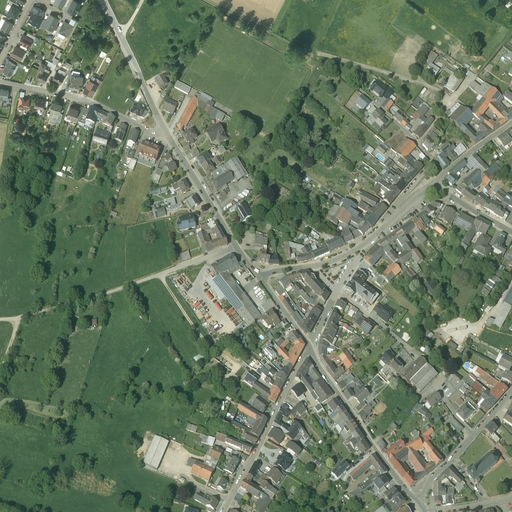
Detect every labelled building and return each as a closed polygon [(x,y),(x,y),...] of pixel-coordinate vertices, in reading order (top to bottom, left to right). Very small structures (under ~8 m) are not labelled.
[(74,0),(72,0),(71,4),(68,10),(75,14),(76,10),(78,11),(80,7),(78,7),(80,3),(74,0)] [(17,8),(11,5),(7,13),(15,17),(19,9),(17,8)] [(44,11),(36,6),(32,14),(28,20),(37,25),(40,18),(44,11)] [(47,20),(44,26),(53,30),(54,28),(56,30),(58,26),(56,24),(59,18),(50,14),(47,20)] [(5,20),(1,28),(6,31),(9,32),(13,24),(5,20)] [(64,21),(59,32),(68,37),(73,26),(64,21)] [(80,35),(87,38),(89,33),(84,30),(85,29),(83,28),(80,35)] [(26,36),(23,35),(19,42),(28,47),(28,46),(30,47),(32,43),(30,42),(32,39),(26,36)] [(19,49),(15,47),(11,55),(20,59),(24,51),(19,49)] [(429,51),(424,58),(428,61),(433,53),(429,51)] [(428,61),(420,73),(433,81),(440,70),(432,65),(438,57),(433,53),(428,61)] [(12,63),(9,61),(3,71),(4,72),(11,75),(16,65),(12,63)] [(38,70),(40,71),(40,70),(43,71),(46,64),(42,62),(38,70)] [(43,71),(40,70),(40,71),(36,78),(44,82),(48,74),(43,71)] [(57,72),(56,71),(52,79),(57,81),(57,82),(60,84),(64,76),(57,72)] [(453,73),(444,87),(454,93),(463,80),(453,73)] [(83,76),(72,74),(71,79),(69,88),(78,89),(79,82),(82,82),(83,76)] [(168,75),(155,81),(159,90),(167,87),(164,80),(169,77),(168,75)] [(89,80),(88,83),(87,83),(87,85),(85,89),(89,91),(88,93),(92,95),(95,87),(97,84),(96,83),(89,80)] [(187,95),(190,89),(177,82),(174,88),(187,95)] [(387,91),(377,83),(378,84),(375,88),(373,88),(371,90),(372,91),(381,99),(383,97),(387,91)] [(486,95),(482,92),(472,83),(469,87),(482,99),(483,99),(486,95)] [(387,91),(383,97),(388,101),(388,100),(394,93),(389,88),(387,91)] [(496,98),(488,92),(486,95),(483,99),(490,105),(491,104),(494,101),(496,98)] [(193,98),(211,108),(214,104),(196,94),(193,98)] [(511,98),(506,94),(503,98),(511,104),(511,98)] [(6,98),(4,97),(3,99),(1,105),(8,107),(9,98),(6,98)] [(356,104),(363,111),(369,104),(362,97),(356,104)] [(190,103),(188,107),(187,107),(187,108),(186,110),(186,111),(184,113),(184,114),(182,117),(186,118),(186,119),(189,120),(196,107),(211,116),(210,118),(214,120),(215,118),(218,112),(201,103),(193,98),(192,98),(192,99),(190,102),(190,103)] [(23,100),(22,100),(22,103),(18,109),(20,111),(22,110),(26,111),(27,108),(28,108),(29,101),(28,99),(25,101),(23,100)] [(45,101),(36,99),(34,107),(43,109),(45,101)] [(500,120),(493,125),(491,123),(487,128),(492,133),(498,129),(504,125),(507,122),(503,117),(501,115),(497,111),(498,111),(495,108),(491,104),(490,105),(483,99),(482,99),(470,115),(473,117),(478,122),(482,117),(488,107),(500,120)] [(388,101),(381,108),(386,112),(388,110),(392,105),(393,104),(388,100),(388,101)] [(177,106),(167,101),(163,111),(173,115),(176,109),(177,106)] [(57,105),(52,103),(51,107),(52,107),(50,111),(54,112),(52,119),(57,120),(60,114),(60,113),(62,105),(58,103),(57,105)] [(505,111),(498,104),(495,108),(498,111),(497,111),(501,115),(505,111)] [(136,105),(135,106),(135,105),(134,106),(133,107),(132,108),(132,110),(131,113),(134,115),(134,116),(137,117),(137,116),(140,118),(144,110),(139,108),(138,106),(136,105)] [(462,133),(466,127),(470,122),(473,117),(470,115),(458,105),(450,113),(448,112),(444,116),(462,133)] [(78,110),(70,107),(68,112),(68,113),(67,117),(75,120),(76,119),(79,120),(80,115),(77,114),(79,110),(78,110)] [(426,123),(421,119),(427,112),(426,111),(423,108),(420,111),(419,109),(415,114),(419,119),(417,121),(422,125),(428,130),(433,123),(429,120),(426,123)] [(88,117),(81,114),(79,120),(78,122),(85,125),(86,122),(93,125),(94,125),(96,121),(99,112),(91,109),(90,112),(88,117)] [(149,115),(144,110),(140,118),(144,120),(149,115)] [(505,111),(501,115),(503,117),(507,122),(508,122),(511,118),(511,114),(510,112),(508,114),(505,111)] [(108,117),(99,112),(96,121),(112,129),(115,120),(108,117)] [(225,116),(218,112),(215,118),(222,122),(225,116)] [(368,121),(379,132),(387,123),(383,119),(385,118),(377,112),(368,121)] [(399,113),(393,119),(401,125),(404,121),(405,121),(402,118),(403,117),(402,116),(399,113)] [(410,127),(416,132),(422,125),(417,121),(419,119),(415,114),(412,118),(415,120),(410,127)] [(182,117),(181,120),(180,120),(179,123),(179,124),(177,126),(177,127),(180,132),(180,133),(180,132),(180,133),(181,133),(181,132),(184,127),(182,125),(183,124),(186,125),(189,120),(186,119),(186,118),(182,117)] [(478,122),(473,117),(470,122),(476,127),(480,123),(478,122)] [(491,123),(482,117),(478,122),(480,123),(483,125),(487,128),(491,123)] [(483,125),(480,123),(476,127),(474,129),(478,132),(483,125)] [(424,135),(428,130),(422,125),(416,132),(414,135),(418,141),(424,135)] [(487,128),(483,125),(478,132),(479,133),(485,138),(492,133),(487,128)] [(120,130),(120,131),(118,131),(117,136),(115,141),(121,143),(125,133),(124,133),(126,127),(122,126),(120,130)] [(219,130),(217,126),(206,133),(212,143),(217,139),(220,144),(225,140),(223,136),(223,135),(223,134),(222,133),(221,133),(219,131),(219,130)] [(462,133),(467,137),(472,133),(466,127),(462,133)] [(111,134),(97,130),(95,137),(108,141),(111,134)] [(511,130),(503,135),(507,139),(510,137),(511,138),(511,130)] [(139,133),(132,131),(128,143),(135,145),(139,133)] [(192,131),(183,136),(184,139),(185,142),(186,141),(187,144),(188,144),(189,146),(194,143),(193,141),(197,139),(196,138),(197,138),(196,135),(195,135),(192,131)] [(434,132),(433,131),(430,135),(436,139),(437,139),(440,136),(434,132)] [(475,136),(472,133),(467,137),(474,145),(480,142),(475,136)] [(475,136),(480,142),(485,138),(479,133),(475,136)] [(507,139),(503,135),(497,140),(501,146),(503,149),(504,149),(510,144),(511,143),(507,139)] [(432,136),(428,140),(428,141),(422,146),(427,152),(434,146),(432,144),(436,139),(432,136)] [(108,141),(95,137),(93,143),(107,147),(108,141)] [(393,153),(396,156),(409,142),(405,139),(393,153)] [(396,156),(401,160),(404,162),(407,159),(416,149),(409,142),(396,156)] [(161,150),(143,143),(139,154),(143,156),(142,157),(152,161),(155,162),(155,163),(156,163),(161,150)] [(370,155),(374,151),(366,145),(363,149),(370,155)] [(461,145),(454,150),(454,151),(452,153),(457,159),(466,152),(461,145)] [(386,152),(380,146),(377,150),(383,155),(386,152)] [(442,155),(450,149),(447,146),(440,152),(437,155),(439,158),(440,157),(442,155)] [(452,163),(457,159),(452,153),(454,151),(454,150),(451,147),(450,149),(442,155),(443,155),(441,157),(445,161),(447,159),(452,163)] [(196,149),(190,153),(193,159),(199,155),(196,149)] [(135,152),(130,150),(126,158),(132,160),(135,152)] [(207,154),(197,160),(199,164),(201,163),(203,167),(213,161),(211,157),(209,158),(207,154)] [(445,161),(441,157),(435,162),(440,168),(443,171),(449,166),(445,161)] [(488,171),(475,157),(468,162),(474,169),(477,172),(481,176),(481,177),(486,173),(488,171)] [(215,172),(211,174),(216,181),(229,173),(234,181),(236,184),(248,176),(247,175),(244,170),(243,167),(240,163),(237,159),(215,172)] [(409,167),(412,163),(407,159),(404,162),(404,163),(408,165),(409,167)] [(423,161),(419,166),(423,169),(427,163),(424,159),(423,161)] [(203,167),(202,167),(206,174),(213,170),(210,165),(215,161),(214,160),(213,161),(203,167)] [(389,161),(384,167),(389,171),(390,171),(395,166),(389,161)] [(468,162),(465,164),(466,166),(465,167),(470,172),(474,169),(468,162)] [(173,163),(169,165),(165,167),(169,173),(172,171),(173,172),(177,169),(173,163)] [(409,167),(418,174),(423,169),(419,166),(416,163),(414,165),(412,163),(409,167)] [(480,184),(485,189),(487,186),(489,184),(501,171),(496,166),(495,164),(488,171),(486,173),(481,177),(481,176),(479,179),(482,182),(480,184)] [(408,165),(408,166),(405,168),(407,170),(410,173),(415,178),(418,174),(409,167),(408,165)] [(458,166),(453,169),(448,174),(450,177),(452,176),(461,169),(458,166)] [(413,180),(415,178),(410,173),(407,170),(405,174),(413,180)] [(403,176),(396,171),(393,174),(398,178),(407,186),(413,180),(405,174),(403,176)] [(393,174),(391,172),(388,176),(392,180),(395,182),(398,178),(393,174)] [(461,184),(455,190),(461,195),(467,190),(467,189),(471,186),(475,182),(479,179),(481,176),(477,172),(463,185),(461,184)] [(229,173),(216,181),(211,184),(217,192),(234,181),(229,173)] [(452,176),(450,177),(446,181),(452,187),(457,181),(452,176)] [(377,184),(378,185),(381,181),(385,184),(386,182),(385,181),(382,179),(380,177),(375,183),(377,184)] [(407,186),(398,178),(395,182),(393,184),(396,187),(395,189),(400,194),(407,186)] [(475,182),(471,186),(473,188),(474,189),(480,184),(482,182),(479,179),(475,182)] [(396,198),(400,194),(395,189),(392,187),(391,188),(385,184),(381,181),(378,185),(382,188),(388,192),(389,193),(393,196),(396,198)] [(178,186),(181,191),(182,194),(189,189),(184,182),(178,186)] [(382,188),(378,185),(377,184),(371,192),(373,193),(376,196),(380,191),(382,188)] [(176,194),(181,191),(178,186),(177,185),(172,188),(176,194)] [(491,191),(496,195),(500,190),(495,185),(494,187),(492,186),(489,189),(490,189),(491,191)] [(352,204),(357,208),(360,203),(361,202),(361,200),(359,199),(356,197),(358,193),(352,189),(350,192),(349,191),(344,199),(345,200),(352,204)] [(467,190),(461,195),(469,201),(472,203),(476,198),(469,192),(467,190)] [(494,196),(502,203),(503,202),(507,197),(500,190),(496,195),(494,196)] [(378,203),(365,195),(359,192),(358,193),(356,197),(359,199),(361,200),(370,205),(376,206),(378,203)] [(393,196),(389,193),(385,198),(383,201),(390,207),(396,198),(393,196)] [(476,198),(472,203),(473,203),(473,202),(476,204),(476,203),(483,209),(488,202),(483,197),(480,194),(476,198)] [(500,206),(498,209),(494,214),(501,219),(505,213),(503,212),(508,205),(511,207),(511,197),(508,195),(507,197),(503,202),(502,203),(500,206)] [(192,199),(191,199),(191,200),(188,202),(192,209),(199,205),(194,198),(193,199),(192,199)] [(168,208),(176,206),(174,199),(166,201),(168,208)] [(238,204),(235,206),(237,209),(239,208),(240,207),(245,204),(243,201),(238,204)] [(493,214),(494,214),(498,209),(500,206),(494,202),(493,203),(489,201),(488,202),(483,209),(484,208),(488,211),(490,212),(493,214)] [(379,206),(375,211),(373,210),(372,210),(360,203),(357,208),(367,214),(378,221),(387,210),(379,206)] [(434,203),(429,208),(433,212),(436,209),(439,209),(440,205),(434,203)] [(247,211),(244,206),(245,205),(245,204),(240,207),(239,208),(237,209),(235,210),(239,217),(241,215),(245,221),(243,222),(243,223),(252,217),(249,211),(247,211)] [(328,215),(334,219),(337,214),(340,209),(334,206),(328,215)] [(429,208),(423,212),(424,213),(427,217),(428,218),(434,213),(433,212),(429,208)] [(164,209),(156,211),(158,218),(165,216),(164,209)] [(358,220),(347,213),(343,211),(340,209),(337,214),(345,218),(346,218),(357,225),(359,221),(358,220)] [(354,212),(349,209),(347,213),(358,220),(359,217),(353,213),(354,212)] [(440,217),(439,219),(439,220),(443,222),(447,224),(448,222),(453,213),(445,209),(440,217)] [(424,213),(417,220),(424,228),(425,229),(428,226),(430,224),(425,219),(425,218),(427,217),(424,213)] [(345,218),(337,214),(334,219),(339,221),(340,222),(342,223),(344,221),(345,218)] [(378,221),(367,214),(364,220),(359,217),(358,220),(359,221),(365,225),(366,224),(372,228),(378,221)] [(336,225),(339,221),(334,219),(328,215),(326,219),(336,225)] [(474,223),(460,215),(455,224),(461,228),(462,226),(466,228),(465,230),(469,232),(474,223)] [(190,218),(188,218),(187,218),(180,220),(181,224),(182,226),(183,226),(184,230),(195,228),(193,218),(193,217),(190,218)] [(469,232),(462,245),(467,249),(469,245),(468,245),(473,235),(474,231),(476,227),(480,220),(477,218),(474,223),(469,232)] [(417,220),(411,224),(418,232),(424,228),(417,220)] [(490,225),(480,220),(476,227),(481,230),(480,233),(482,235),(485,237),(485,236),(486,234),(490,225)] [(365,225),(359,221),(357,225),(360,226),(359,228),(361,230),(358,232),(362,236),(372,228),(366,224),(365,225)] [(216,223),(207,226),(208,228),(204,229),(205,233),(207,232),(219,229),(216,223)] [(411,224),(400,231),(404,237),(408,234),(409,235),(411,234),(422,246),(427,242),(418,232),(411,224)] [(357,232),(349,227),(346,229),(340,234),(341,235),(348,232),(350,236),(357,232)] [(445,233),(438,227),(437,228),(434,231),(442,237),(445,233)] [(222,235),(219,229),(207,232),(208,235),(208,234),(212,233),(213,234),(215,233),(217,238),(218,237),(222,235)] [(400,231),(393,235),(397,240),(401,237),(402,239),(404,237),(400,231)] [(348,232),(341,235),(342,237),(338,240),(340,241),(345,246),(348,244),(353,241),(350,236),(348,232)] [(358,232),(357,232),(350,236),(353,241),(362,236),(358,232)] [(205,237),(204,233),(201,234),(198,235),(202,246),(207,244),(207,242),(205,237)] [(222,235),(218,237),(219,240),(210,243),(213,250),(223,246),(224,247),(227,246),(224,238),(222,235)] [(377,247),(381,251),(387,247),(397,240),(393,235),(386,240),(377,247)] [(485,237),(482,235),(473,249),(474,249),(474,248),(478,250),(478,252),(483,255),(488,247),(486,246),(490,239),(485,236),(485,237)] [(401,237),(397,240),(402,247),(408,243),(404,237),(402,239),(401,237)] [(503,241),(498,238),(492,247),(502,253),(504,254),(506,250),(501,247),(504,242),(503,241)] [(337,239),(326,245),(327,248),(330,254),(345,246),(340,241),(338,240),(337,239)] [(210,243),(205,246),(207,253),(213,250),(210,243)] [(300,251),(306,248),(289,243),(289,248),(300,251)] [(408,243),(402,247),(407,253),(409,256),(411,255),(410,254),(414,252),(408,243)] [(324,246),(320,249),(314,253),(316,259),(330,254),(327,248),(326,248),(324,246)] [(264,247),(263,252),(261,251),(261,252),(260,253),(257,263),(269,265),(270,260),(265,259),(266,255),(266,254),(267,252),(267,248),(264,247)] [(377,247),(364,262),(371,268),(381,257),(384,254),(381,251),(377,247)] [(387,247),(381,251),(384,254),(386,256),(390,253),(391,251),(387,247)] [(428,247),(425,250),(431,256),(435,252),(431,247),(428,247)] [(310,255),(306,248),(300,251),(303,257),(296,258),(297,264),(308,263),(314,260),(310,255)] [(411,255),(413,258),(416,262),(418,265),(423,261),(415,251),(414,252),(410,254),(411,255)] [(188,252),(178,255),(181,263),(190,259),(188,252)] [(389,260),(394,265),(398,261),(390,253),(386,256),(389,260)] [(407,253),(399,259),(400,260),(402,266),(403,265),(412,259),(409,256),(407,253)] [(230,256),(211,267),(217,278),(212,281),(233,308),(249,328),(255,323),(254,322),(261,317),(226,273),(237,266),(239,269),(244,265),(242,263),(238,265),(233,257),(230,256)] [(415,287),(421,281),(409,269),(407,270),(403,265),(402,266),(400,260),(398,261),(394,265),(402,272),(415,287)] [(389,284),(402,272),(394,265),(391,267),(381,277),(382,277),(385,281),(389,284)] [(371,268),(369,270),(373,274),(372,275),(377,280),(375,282),(380,287),(383,284),(384,283),(385,281),(382,277),(381,277),(371,268)] [(359,277),(365,281),(370,275),(364,270),(359,277)] [(307,272),(300,274),(301,278),(301,279),(307,285),(311,290),(318,284),(316,281),(311,275),(311,276),(307,272)] [(300,274),(286,278),(290,284),(295,282),(298,282),(298,281),(300,281),(299,280),(301,279),(301,278),(300,274)] [(356,292),(373,306),(379,298),(362,284),(365,281),(359,277),(357,275),(346,290),(347,291),(353,296),(356,292)] [(499,280),(493,275),(483,289),(486,291),(490,286),(493,288),(499,280)] [(286,278),(279,283),(281,287),(284,290),(291,285),(290,284),(286,278)] [(429,283),(424,286),(433,298),(438,295),(429,283)] [(329,296),(318,284),(311,290),(316,296),(318,298),(320,299),(325,303),(329,296)] [(286,293),(292,289),(294,288),(291,285),(284,290),(286,293)] [(296,286),(294,288),(295,290),(297,293),(298,294),(302,291),(297,285),(296,286)] [(254,289),(258,294),(262,290),(257,286),(254,289)] [(281,287),(275,291),(279,297),(282,295),(285,293),(284,290),(281,287)] [(511,287),(503,303),(504,303),(510,306),(511,302),(511,287)] [(285,300),(282,303),(291,316),(301,330),(307,321),(306,320),(304,318),(301,320),(296,313),(295,313),(291,307),(292,306),(290,303),(289,302),(288,303),(286,300),(285,300)] [(292,302),(290,303),(292,306),(291,307),(295,313),(296,313),(301,320),(304,318),(302,316),(300,312),(296,307),(295,306),(292,302)] [(343,312),(346,306),(346,305),(338,302),(335,308),(343,312)] [(504,303),(495,321),(489,319),(488,320),(486,325),(493,328),(494,328),(500,330),(511,307),(510,306),(504,303)] [(383,309),(377,304),(377,305),(372,310),(378,315),(383,309)] [(483,311),(486,314),(493,307),(490,304),(483,311)] [(316,307),(315,307),(314,309),(312,312),(310,315),(317,319),(321,313),(322,310),(317,307),(317,306),(316,307)] [(350,311),(348,315),(352,317),(355,313),(356,314),(358,311),(353,307),(350,311)] [(394,314),(385,307),(383,309),(378,315),(383,319),(382,320),(386,323),(388,321),(390,322),(392,320),(391,318),(394,314)] [(268,316),(263,320),(268,327),(273,323),(277,320),(278,319),(273,313),(272,313),(268,316)] [(317,319),(310,315),(308,318),(307,321),(310,323),(314,326),(317,319)] [(354,323),(358,326),(363,319),(360,317),(354,323)] [(338,322),(330,318),(328,325),(335,328),(338,322)] [(358,326),(360,328),(366,321),(363,319),(358,326)] [(360,328),(360,329),(364,332),(365,331),(368,334),(371,330),(374,326),(367,320),(366,321),(360,328)] [(307,321),(301,330),(307,338),(314,326),(310,323),(307,321)] [(342,328),(346,330),(348,328),(348,327),(341,323),(340,323),(338,322),(335,328),(336,329),(342,328)] [(335,328),(328,325),(325,331),(338,337),(342,328),(336,329),(335,328)] [(338,337),(325,331),(320,341),(327,344),(331,346),(334,347),(338,337)] [(300,340),(295,333),(289,337),(290,338),(291,341),(294,345),(300,340)] [(279,337),(273,343),(275,346),(278,349),(284,343),(279,337)] [(293,350),(290,357),(288,356),(282,350),(289,343),(287,341),(284,343),(278,349),(275,346),(274,347),(277,352),(279,354),(281,356),(286,361),(287,361),(293,368),(301,354),(296,347),(293,350)] [(325,349),(328,349),(329,347),(331,347),(331,346),(327,344),(320,341),(319,347),(325,349)] [(454,350),(456,347),(448,341),(446,344),(454,350)] [(276,355),(278,353),(274,347),(275,346),(273,343),(272,342),(263,350),(272,360),(276,356),(276,355)] [(299,342),(295,345),(296,347),(301,354),(301,353),(304,346),(303,344),(302,343),(300,345),(299,342)] [(389,348),(382,354),(385,356),(389,352),(390,352),(391,351),(389,348)] [(359,362),(350,349),(345,352),(355,365),(359,362)] [(350,369),(355,365),(345,352),(344,352),(340,354),(350,369)] [(385,356),(381,360),(386,366),(393,359),(395,357),(390,352),(389,352),(385,356)] [(199,354),(193,358),(196,363),(202,359),(199,354)] [(347,371),(350,369),(340,354),(337,356),(340,360),(345,367),(347,371)] [(506,357),(504,355),(504,356),(498,366),(506,370),(509,371),(511,365),(511,364),(510,363),(511,359),(506,356),(506,357)] [(420,358),(401,377),(408,385),(410,382),(420,393),(437,376),(420,358)] [(393,359),(387,365),(388,367),(396,375),(403,368),(396,360),(396,361),(393,359)] [(307,360),(299,372),(304,377),(305,377),(310,370),(318,381),(321,379),(307,360)] [(293,368),(287,361),(286,362),(283,366),(285,368),(290,373),(293,368)] [(344,373),(341,369),(335,373),(328,362),(328,361),(321,362),(334,382),(339,379),(345,374),(344,373)] [(269,373),(267,371),(264,368),(263,367),(260,371),(266,377),(269,373)] [(290,373),(285,368),(281,372),(287,378),(290,373)] [(485,373),(479,368),(474,374),(477,376),(478,375),(479,375),(480,375),(481,376),(485,373)] [(511,372),(509,371),(506,370),(502,377),(511,382),(511,381),(511,372)] [(287,378),(281,372),(277,377),(276,378),(277,379),(284,384),(287,378)] [(304,377),(299,372),(297,374),(295,379),(300,382),(301,382),(307,390),(312,386),(305,377),(304,377)] [(243,381),(252,387),(255,384),(258,379),(250,373),(243,381)] [(354,380),(350,375),(343,381),(337,385),(341,392),(347,387),(347,386),(349,385),(352,382),(354,380)] [(493,379),(489,376),(486,380),(486,381),(487,381),(487,384),(490,384),(493,386),(495,385),(497,387),(500,384),(499,384),(493,379)] [(364,387),(356,378),(354,380),(352,382),(355,386),(357,387),(358,386),(362,390),(364,387)] [(277,379),(275,384),(273,384),(274,383),(271,381),(269,383),(273,387),(274,387),(280,392),(284,384),(277,379)] [(312,386),(307,390),(310,394),(313,392),(318,399),(322,404),(325,401),(333,395),(321,379),(318,381),(312,386)] [(473,379),(467,385),(469,386),(470,388),(476,381),(475,381),(473,379)] [(484,389),(476,381),(470,388),(478,395),(484,389)] [(265,390),(255,384),(252,387),(261,394),(262,395),(265,390)] [(502,385),(500,384),(497,387),(504,393),(507,389),(505,388),(502,385)] [(298,385),(291,391),(297,399),(303,395),(305,393),(298,385)] [(355,396),(362,390),(358,386),(357,387),(353,391),(352,392),(355,396)] [(271,394),(265,390),(262,395),(271,401),(274,404),(280,392),(274,387),(271,394)] [(364,387),(362,390),(369,396),(371,394),(365,387),(364,387)] [(491,395),(490,395),(497,401),(504,393),(497,387),(494,391),(491,395)] [(484,389),(478,395),(492,407),(497,401),(490,395),(491,395),(488,392),(484,389)] [(348,402),(355,396),(352,392),(350,390),(343,395),(348,402)] [(355,396),(353,398),(360,405),(363,402),(369,396),(362,390),(355,396)] [(262,395),(261,394),(259,397),(269,404),(271,401),(262,395)] [(436,394),(430,399),(435,405),(438,402),(437,401),(440,399),(436,394)] [(269,404),(259,397),(252,407),(262,414),(267,408),(266,408),(269,404)] [(464,402),(459,398),(455,402),(459,407),(464,402)] [(334,414),(335,413),(342,408),(336,399),(328,406),(334,414)] [(435,405),(430,399),(426,402),(431,408),(435,405)] [(491,406),(482,399),(476,405),(479,408),(480,406),(486,412),(491,406)] [(328,406),(325,401),(322,404),(320,405),(323,408),(323,409),(328,406)] [(283,402),(278,413),(283,417),(288,420),(289,418),(292,421),(294,419),(294,418),(295,417),(294,416),(294,415),(291,412),(289,414),(285,411),(284,411),(285,409),(286,407),(287,404),(283,402)] [(360,405),(355,409),(358,412),(366,404),(363,402),(360,405)] [(238,406),(231,403),(225,415),(222,422),(231,426),(232,423),(237,409),(238,406)] [(299,403),(291,412),(294,415),(302,406),(299,403)] [(240,404),(238,406),(237,409),(257,422),(260,416),(250,410),(240,404)] [(318,412),(323,408),(320,405),(319,404),(314,408),(318,412)] [(368,405),(363,411),(367,416),(370,413),(371,412),(370,411),(371,410),(368,407),(369,406),(368,405)] [(306,410),(302,406),(294,415),(296,417),(299,415),(300,416),(306,410)] [(472,413),(465,406),(456,414),(463,422),(472,413)] [(262,414),(252,407),(250,410),(260,416),(261,416),(262,414)] [(335,413),(342,422),(345,426),(352,421),(342,408),(335,413)] [(363,411),(358,416),(361,421),(367,416),(363,411)] [(278,413),(275,419),(279,421),(277,423),(280,425),(283,427),(284,426),(281,424),(282,423),(280,422),(283,417),(278,413)] [(336,427),(342,422),(335,413),(334,414),(329,417),(336,427)] [(511,416),(507,413),(503,420),(511,426),(511,416)] [(296,417),(294,415),(294,416),(295,417),(294,418),(294,419),(292,421),(294,423),(299,427),(301,425),(295,419),(296,417)] [(261,416),(260,416),(257,422),(251,433),(252,434),(251,435),(259,438),(262,432),(266,423),(267,421),(261,416)] [(463,429),(455,421),(452,416),(444,423),(448,428),(451,425),(457,430),(459,433),(459,432),(463,429)] [(352,421),(345,426),(346,427),(349,432),(352,435),(358,430),(352,421)] [(386,424),(392,432),(397,428),(393,423),(391,421),(386,424)] [(342,431),(344,429),(346,427),(345,426),(342,422),(336,427),(341,433),(342,431)] [(251,433),(232,423),(231,426),(238,429),(248,434),(251,435),(252,434),(251,433)] [(299,427),(294,423),(289,429),(287,428),(283,435),(284,436),(292,442),(295,444),(301,437),(305,440),(308,436),(305,433),(299,427)] [(496,436),(493,433),(497,429),(490,423),(484,430),(491,436),(490,436),(493,439),(496,436)] [(186,430),(195,433),(197,427),(188,425),(186,430)] [(283,427),(280,425),(276,430),(283,435),(287,428),(284,426),(283,427)] [(273,428),(267,439),(279,445),(284,436),(283,435),(276,430),(273,428)] [(248,434),(238,429),(234,435),(245,440),(248,434)] [(345,441),(352,436),(352,435),(349,432),(347,433),(344,429),(342,431),(341,433),(340,434),(345,441)] [(358,430),(352,435),(352,436),(355,439),(355,440),(353,442),(356,446),(360,442),(361,442),(363,440),(364,439),(358,430)] [(457,430),(452,435),(456,440),(462,435),(459,432),(459,433),(457,430)] [(414,442),(419,439),(419,434),(415,431),(410,435),(414,442)] [(245,440),(255,445),(258,439),(248,434),(245,440)] [(427,436),(425,434),(422,437),(423,437),(427,443),(430,441),(427,436)] [(212,447),(215,439),(203,436),(201,443),(212,447)] [(146,466),(158,470),(168,443),(156,438),(146,466)] [(349,443),(354,450),(356,448),(361,442),(360,442),(356,446),(353,442),(355,440),(355,439),(349,443)] [(427,467),(420,458),(419,459),(413,451),(421,446),(422,445),(419,439),(414,442),(404,446),(405,449),(408,453),(409,452),(426,476),(436,468),(432,464),(427,467)] [(363,440),(361,442),(356,448),(359,453),(361,455),(370,449),(363,440)] [(382,440),(376,444),(380,450),(386,446),(382,440)] [(242,445),(233,441),(231,445),(241,449),(242,445)] [(401,441),(383,454),(389,461),(396,456),(405,449),(404,446),(401,441)] [(427,443),(425,445),(422,447),(430,456),(428,458),(432,464),(436,468),(443,462),(427,443)] [(289,444),(286,449),(288,450),(295,455),(297,457),(301,452),(289,444)] [(253,449),(242,445),(241,449),(250,453),(253,449)] [(223,453),(213,448),(209,457),(219,462),(222,456),(223,453)] [(396,456),(402,464),(408,460),(418,475),(421,472),(407,454),(408,453),(405,449),(396,456)] [(484,459),(470,471),(468,469),(466,471),(467,473),(465,475),(473,484),(475,483),(477,485),(479,482),(478,480),(492,469),(493,470),(503,462),(493,450),(483,458),(484,459)] [(291,456),(284,451),(282,455),(283,455),(289,459),(291,456)] [(426,476),(409,452),(408,453),(407,454),(421,472),(418,475),(414,478),(402,464),(396,456),(389,461),(410,488),(426,476)] [(247,456),(242,454),(241,454),(239,459),(244,462),(247,456)] [(282,455),(280,458),(279,458),(277,461),(278,461),(276,464),(276,465),(280,468),(281,466),(285,469),(286,469),(288,468),(290,465),(290,463),(291,461),(289,459),(283,455),(282,455)] [(374,455),(349,476),(354,481),(372,465),(376,470),(382,466),(374,455)] [(209,457),(206,462),(216,467),(219,462),(209,457)] [(232,459),(230,463),(229,463),(225,471),(232,475),(237,466),(235,466),(237,462),(232,459)] [(204,466),(196,462),(193,469),(191,473),(209,482),(214,471),(204,466)] [(206,462),(204,466),(214,471),(216,467),(206,462)] [(346,472),(350,469),(349,468),(344,462),(343,462),(331,473),(337,480),(346,472)] [(255,463),(253,467),(248,475),(252,478),(254,479),(256,477),(259,479),(264,483),(266,484),(269,480),(266,478),(267,478),(264,476),(262,478),(258,474),(256,472),(257,470),(257,471),(260,466),(255,463)] [(382,466),(376,470),(378,473),(370,479),(374,484),(383,476),(387,473),(382,466)] [(449,468),(441,476),(445,480),(450,476),(453,472),(449,468)] [(277,473),(272,469),(267,478),(266,478),(269,480),(276,484),(281,476),(277,473)] [(462,481),(453,472),(450,476),(458,485),(462,481)] [(248,475),(240,488),(246,492),(250,485),(249,484),(251,479),(252,478),(248,475)] [(374,484),(379,491),(384,487),(389,483),(383,476),(374,484)] [(222,479),(217,487),(218,488),(223,491),(226,486),(228,483),(222,479)] [(354,499),(374,484),(370,479),(350,494),(354,499)] [(466,486),(462,481),(458,485),(454,488),(459,493),(466,486)] [(264,483),(260,489),(262,491),(266,493),(270,487),(266,484),(264,483)] [(257,490),(250,485),(246,492),(248,493),(257,498),(260,494),(261,492),(257,490)] [(266,493),(262,491),(261,492),(260,494),(272,502),(276,496),(278,493),(270,487),(266,493)] [(245,498),(248,493),(246,492),(240,488),(240,489),(237,493),(245,498)] [(387,492),(384,495),(389,502),(393,500),(398,496),(393,488),(387,492)] [(441,490),(441,498),(444,497),(445,497),(450,497),(453,497),(453,489),(441,490)] [(242,503),(245,498),(237,493),(234,498),(242,503)] [(218,502),(211,498),(209,501),(204,497),(198,494),(195,500),(200,503),(201,503),(207,506),(206,506),(209,508),(214,510),(218,502)] [(264,511),(272,502),(260,494),(257,499),(259,500),(255,506),(256,507),(254,510),(256,511),(264,511)] [(276,496),(272,502),(277,505),(281,499),(279,498),(276,496)] [(402,500),(399,496),(398,496),(393,500),(398,508),(405,503),(404,503),(405,503),(406,502),(406,501),(405,500),(404,500),(403,500),(402,500)] [(384,511),(381,508),(375,511),(396,511),(398,508),(393,500),(389,502),(386,505),(391,511),(384,511)]
